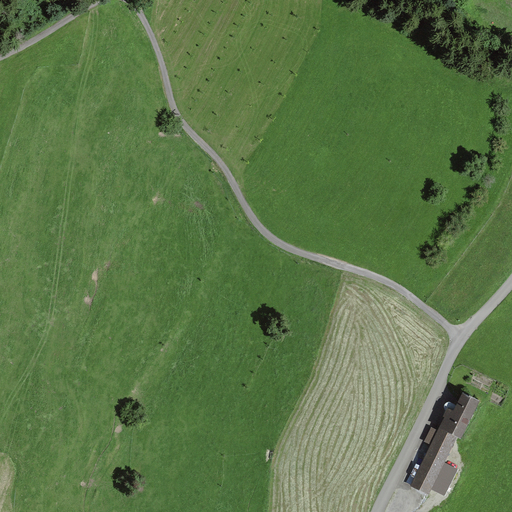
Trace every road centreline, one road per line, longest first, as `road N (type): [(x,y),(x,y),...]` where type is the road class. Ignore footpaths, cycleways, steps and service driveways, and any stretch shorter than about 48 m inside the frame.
road 1 (track): [(462,337),(388,279),(269,232),(180,112),(160,44),(130,0)]
road 2 (residential): [(511,285),(462,337),(378,511)]
